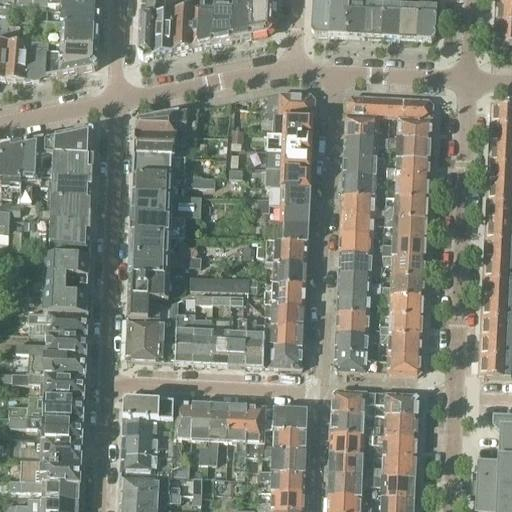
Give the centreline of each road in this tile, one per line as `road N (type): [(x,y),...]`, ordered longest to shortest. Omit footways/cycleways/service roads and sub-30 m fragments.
road 1 (residential): [(456,398),(467,78)]
road 2 (residential): [(318,384),(328,73)]
road 3 (residential): [(103,385),(115,98)]
road 4 (residential): [(103,385),(302,392),(318,384)]
road 5 (residential): [(115,98),(295,71)]
road 6 (residential): [(318,384),(433,389),(456,398)]
road 7 (residential): [(328,73),(467,78)]
road 8 (residential): [(314,511),(318,384)]
road 9 (residential): [(99,511),(103,385)]
